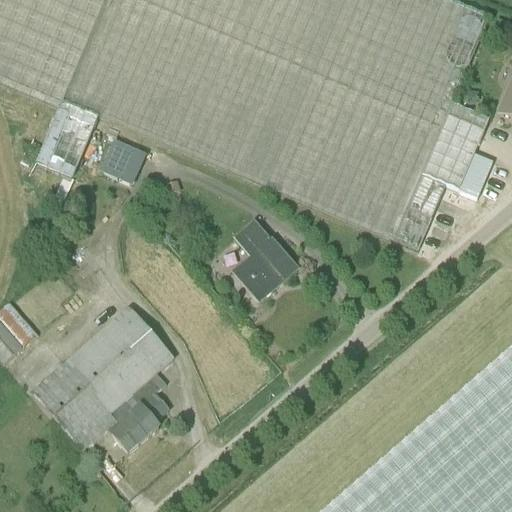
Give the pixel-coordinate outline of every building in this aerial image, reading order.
[(488,125),(451,109),(489,21),(438,0),(0,0),(0,90),(58,115),(62,106),(99,121),(417,257),(445,190),(476,204),(492,167),(474,159),(488,125)] [(511,82),(498,117),(511,122),(511,82)] [(476,110),(478,97),(461,95),(459,108),(476,110)] [(62,106),(58,115),(35,168),(72,183),(76,173),(77,174),(99,121),(62,106)] [(100,177),(132,191),(146,160),(114,145),(100,177)] [(180,195),(176,185),(163,190),(166,200),(180,195)] [(153,199),(161,191),(157,188),(149,196),(153,199)] [(64,219),(56,215),(53,223),(64,227),(67,220),(64,219)] [(250,262),(233,277),(259,306),(257,308),(258,308),(298,274),(297,273),(296,274),(270,245),(253,226),(234,243),(250,262)] [(202,270),(199,260),(189,263),(192,273),(202,270)] [(0,316),(0,326),(22,353),(37,340),(10,308),(0,316)] [(129,313),(30,400),(80,457),(106,434),(127,459),(158,433),(154,428),(168,415),(154,400),(166,389),(156,378),(173,363),(129,313)] [(0,364),(4,369),(22,353),(0,327),(0,364)] [(511,511),(511,354),(330,511),(511,511)]
